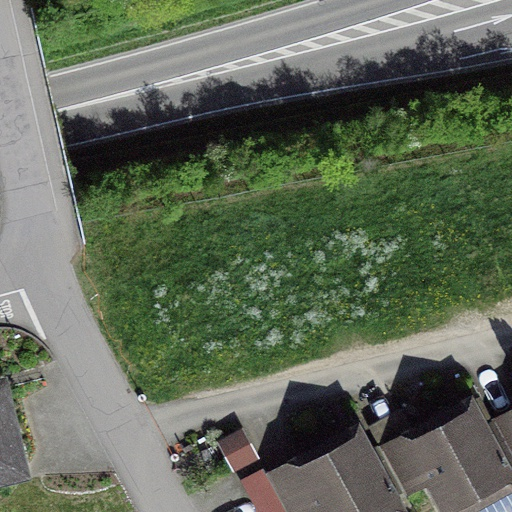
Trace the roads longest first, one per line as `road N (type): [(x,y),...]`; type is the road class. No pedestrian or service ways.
road 1 (primary): [(0,133),(511,5)]
road 2 (residential): [(54,290),(162,511)]
road 3 (residential): [(34,215),(0,64)]
